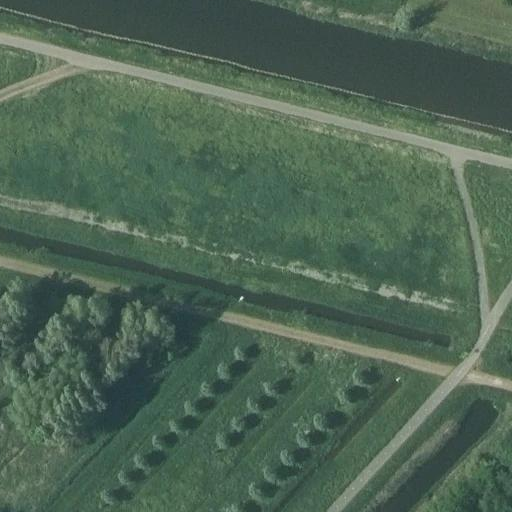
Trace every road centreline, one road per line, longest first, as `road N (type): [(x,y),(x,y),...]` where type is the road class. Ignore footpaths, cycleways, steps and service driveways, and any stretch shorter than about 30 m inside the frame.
road 1 (unclassified): [(511,163),(0,40)]
road 2 (track): [(511,386),(0,263)]
